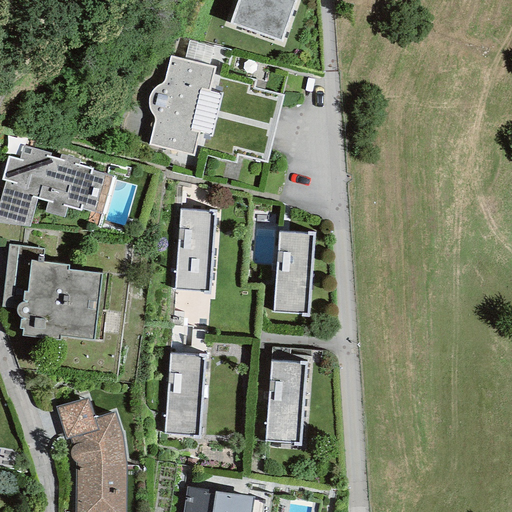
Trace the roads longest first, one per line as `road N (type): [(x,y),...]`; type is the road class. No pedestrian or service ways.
road 1 (residential): [(357,511),(326,0)]
road 2 (residential): [(47,511),(40,460),(0,344)]
